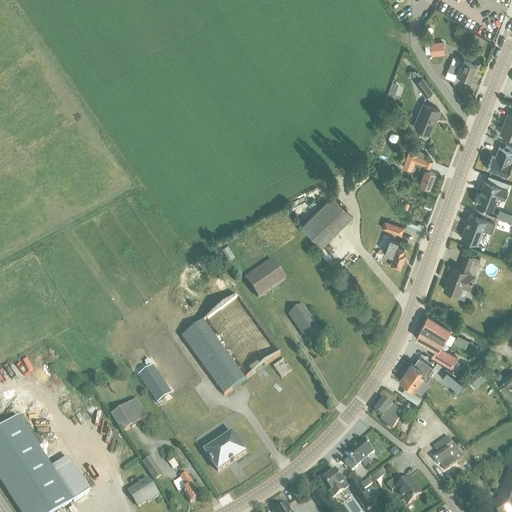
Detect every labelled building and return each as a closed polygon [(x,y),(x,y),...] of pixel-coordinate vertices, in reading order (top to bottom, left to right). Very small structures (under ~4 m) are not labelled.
[(443,42),(431,43),(432,55),(444,54),(444,49),(443,42)] [(471,79),(476,65),(464,60),(461,67),(451,63),(448,70),(471,79)] [(426,97),(433,92),(423,78),(416,83),(426,97)] [(392,91),(403,94),(405,84),(394,82),(392,91)] [(436,121),(440,111),(423,104),(414,125),(422,128),(421,131),(429,134),(435,120),(436,121)] [(396,117),(394,109),(387,110),(388,118),(396,117)] [(504,124),(500,133),(511,137),(511,114),(508,113),(504,124)] [(490,161),(487,169),(488,169),(489,169),(507,176),(507,177),(510,171),(511,164),(511,162),(511,159),(511,147),(506,145),(505,148),(502,148),(499,146),(499,147),(495,156),(493,155),(492,155),(490,161)] [(430,188),(436,173),(429,170),(433,162),(425,159),(427,154),(418,151),(419,150),(411,147),(403,167),(411,170),(415,160),(420,162),(420,164),(424,165),(423,168),(426,169),(420,184),(430,188)] [(380,164),(377,171),(386,175),(389,168),(380,164)] [(478,193),(475,202),(476,203),(493,210),(498,196),(505,199),(509,189),(485,180),(482,188),(483,189),(482,191),(481,191),(480,194),(478,193)] [(324,245),(352,217),(332,196),(303,224),(324,245)] [(470,214),(461,238),(478,244),(483,230),(492,233),(495,224),(470,214)] [(401,235),(404,228),(385,221),(382,229),(401,235)] [(418,225),(408,221),(405,228),(422,234),(425,225),(418,223),(418,225)] [(390,239),(385,253),(389,255),(393,256),(390,263),(400,267),(406,253),(403,252),(405,248),(398,245),(399,242),(393,240),(390,239)] [(324,248),(319,251),(327,261),(332,257),(324,248)] [(476,274),(481,260),(465,254),(460,267),(457,265),(456,267),(453,266),(449,276),(446,275),(443,284),(446,284),(444,290),(459,296),(463,288),(470,291),(476,274)] [(258,298),(285,280),(272,260),(245,279),(258,298)] [(238,298),(238,297),(206,321),(182,338),(188,346),(203,366),(217,386),(224,396),(225,396),(250,377),(280,356),(280,355),(245,307),(239,299),(239,298),(238,298)] [(308,342),(321,333),(303,306),(289,315),(308,342)] [(421,329),(416,338),(435,349),(431,357),(451,368),(456,359),(457,357),(441,348),(440,348),(444,342),(450,331),(450,330),(428,316),(423,325),(422,325),(420,328),(421,329)] [(412,363),(399,381),(407,386),(414,391),(423,378),(427,381),(432,375),(430,373),(434,368),(419,357),(414,364),(412,363)] [(284,360),(273,367),(281,379),(292,371),(284,360)] [(153,367),(138,377),(157,404),(172,395),(153,367)] [(16,368),(10,372),(18,382),(24,377),(16,368)] [(480,369),(468,378),(475,388),(487,378),(480,369)] [(511,372),(498,383),(503,389),(502,390),(511,402),(511,372)] [(447,373),(442,379),(458,392),(463,386),(447,373)] [(414,391),(409,398),(418,404),(423,397),(414,391)] [(392,430),(401,418),(395,414),(398,410),(393,406),(384,399),(374,412),(382,419),(381,421),(392,430)] [(122,433),(148,417),(137,400),(111,416),(122,433)] [(89,406),(83,409),(87,417),(93,414),(89,406)] [(19,419),(0,431),(0,480),(20,511),(59,511),(90,493),(68,459),(51,469),(19,419)] [(232,434),(226,438),(223,440),(222,440),(221,439),(220,439),(219,438),(218,439),(217,439),(215,440),(215,441),(214,442),(214,443),(214,444),(215,446),(214,446),(212,447),(205,452),(204,452),(204,453),(205,453),(210,461),(212,464),(213,464),(214,467),(216,470),(218,473),(219,472),(246,454),(246,453),(245,452),(233,434),(233,433),(232,434)] [(438,454),(433,457),(438,464),(439,465),(443,471),(463,458),(449,437),(433,447),(438,454)] [(349,459),(344,463),(352,472),(357,467),(362,464),(364,467),(365,468),(368,465),(371,463),(370,462),(367,459),(369,458),(374,453),(374,454),(374,453),(363,439),(362,440),(358,444),(350,451),(346,454),(345,454),(349,459)] [(395,448),(390,452),(395,457),(400,453),(395,448)] [(150,459),(143,464),(155,481),(162,477),(150,459)] [(92,462),(89,465),(94,474),(98,472),(92,462)] [(498,499),(490,504),(494,511),(511,511),(511,462),(511,464),(506,477),(511,479),(503,501),(498,499)] [(459,469),(446,476),(451,484),(454,482),(463,477),(459,469)] [(382,470),(372,477),(376,482),(385,475),(382,470)] [(333,500),(349,488),(340,475),(339,475),(336,471),(323,480),(331,491),(328,493),(333,500)] [(190,504),(199,499),(192,486),(193,485),(187,474),(181,478),(187,488),(183,490),(190,504)] [(102,489),(107,487),(104,476),(98,478),(102,489)] [(399,476),(387,485),(392,492),(395,489),(408,505),(421,495),(408,478),(404,482),(399,476)] [(372,485),(373,485),(369,479),(365,482),(361,485),(363,488),(365,490),(372,485)] [(148,503),(159,496),(154,489),(153,487),(148,480),(129,492),(138,508),(147,502),(148,503)] [(380,511),(376,505),(366,491),(356,498),(366,511),(373,507),(376,511),(380,511)] [(334,511),(336,511),(321,492),(313,498),(324,511),(334,511)]
